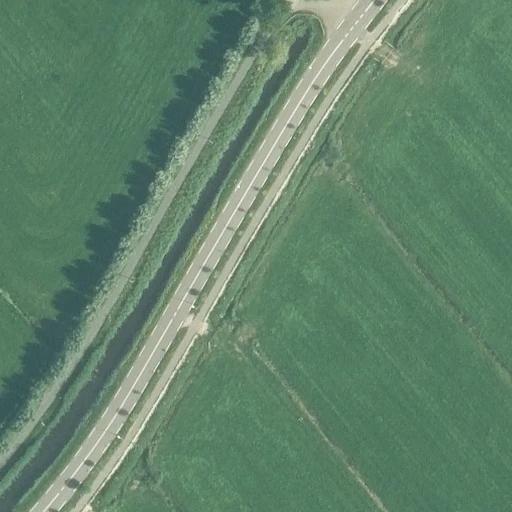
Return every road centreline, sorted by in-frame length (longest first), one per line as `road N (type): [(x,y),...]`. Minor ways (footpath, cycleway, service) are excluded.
road 1 (tertiary): [(43,511),(114,414),(274,147),(378,0)]
road 2 (track): [(273,403),(222,340),(173,315)]
